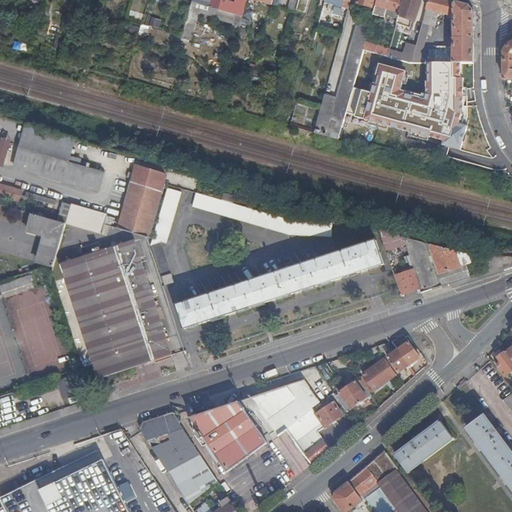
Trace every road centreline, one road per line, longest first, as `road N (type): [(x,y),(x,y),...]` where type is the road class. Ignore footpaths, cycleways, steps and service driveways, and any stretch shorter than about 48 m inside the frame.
road 1 (primary): [(390,321),(118,411)]
road 2 (primary): [(382,427),(429,374),(439,347),(427,326),(390,321)]
road 3 (primary): [(118,411),(0,449)]
road 4 (residential): [(118,411),(183,511)]
